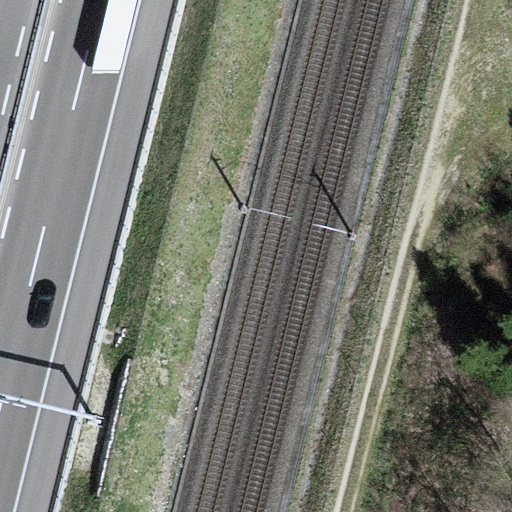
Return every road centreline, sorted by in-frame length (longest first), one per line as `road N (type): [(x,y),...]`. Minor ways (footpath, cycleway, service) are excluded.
road 1 (track): [(344,511),(455,80)]
road 2 (motorway): [(0,406),(100,0)]
